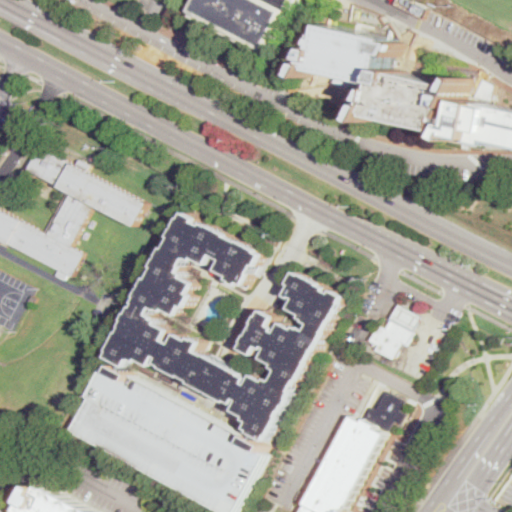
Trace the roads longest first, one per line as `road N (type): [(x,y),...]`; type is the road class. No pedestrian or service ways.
road 1 (primary): [(0,37),(511,305)]
road 2 (primary): [(511,268),(3,0)]
road 3 (residential): [(511,163),(374,149),(86,0)]
